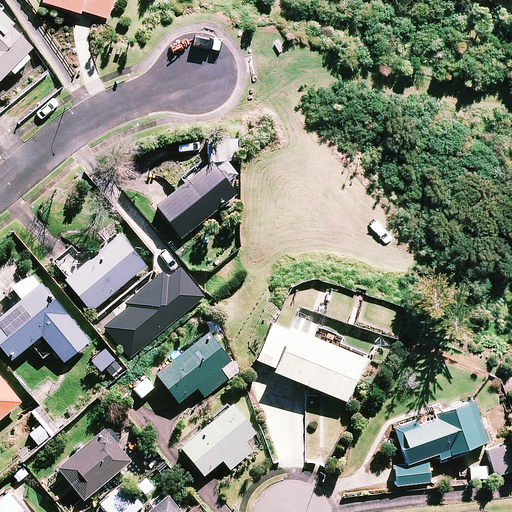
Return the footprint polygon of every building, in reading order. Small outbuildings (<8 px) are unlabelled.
[(43,0),(43,2),(108,19),(112,0),(43,0)] [(9,20),(0,10),(0,79),(10,70),(14,74),(36,52),(6,22),(9,20)] [(237,193),(211,161),(155,204),(180,237),(237,193)] [(145,266),(118,233),(85,260),(75,248),(54,265),(91,310),(145,266)] [(88,341),(32,273),(14,287),(22,297),(0,314),(0,345),(10,359),(41,334),(63,361),(88,341)] [(363,357),(272,321),(255,364),(346,400),(363,357)] [(231,362),(205,331),(154,373),(178,403),(198,386),(202,391),(220,376),(218,373),(231,362)] [(0,417),(20,402),(0,376),(0,417)] [(430,460),(420,461),(419,460),(438,452),(441,460),(487,441),(470,399),(461,403),(460,399),(448,404),(449,407),(441,410),(440,408),(392,427),(405,463),(391,464),(393,487),(432,483),(430,460)] [(255,432),(231,404),(180,446),(204,474),(222,459),(230,469),(252,450),(244,441),(255,432)] [(59,430),(39,406),(32,412),(41,424),(29,434),(39,446),(59,430)] [(130,461),(103,428),(57,466),(84,499),(130,461)] [(511,469),(511,442),(485,450),(492,475),(511,469)] [(134,511),(142,506),(123,482),(99,502),(107,511),(134,511)] [(0,511),(25,511),(7,492),(0,498),(0,511)] [(180,511),(165,494),(144,511),(180,511)]
